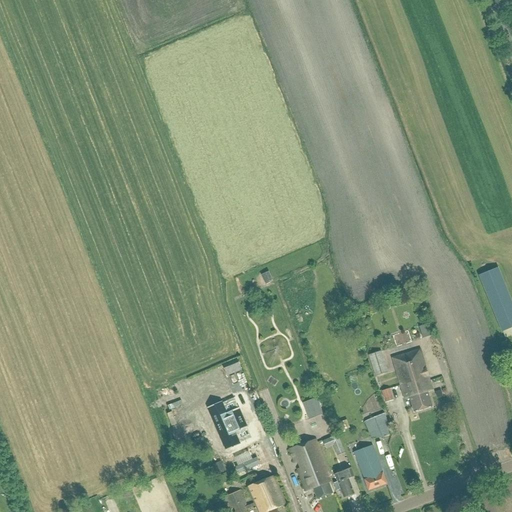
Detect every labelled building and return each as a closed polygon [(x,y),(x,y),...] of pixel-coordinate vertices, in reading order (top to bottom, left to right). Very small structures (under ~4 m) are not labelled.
[(477,275),(501,330),(511,325),(511,305),(496,267),(477,275)] [(409,344),(407,332),(393,334),(395,347),(409,344)] [(428,391),(432,389),(420,349),(392,358),(404,398),(409,397),(414,411),(432,406),(428,391)] [(368,355),(375,376),(387,372),(380,351),(368,355)] [(389,388),(382,391),(385,402),(393,400),(389,388)] [(302,405),(308,422),(314,438),(321,436),(319,430),(330,426),(320,398),(302,405)] [(364,422),(372,441),(391,434),(384,413),(364,422)] [(217,430),(237,477),(268,463),(255,432),(238,440),(231,424),(217,430)] [(332,492),(328,482),(331,481),(316,439),(290,448),(306,491),(313,488),(317,498),(332,492)] [(353,450),(368,490),(386,483),(371,443),(353,450)] [(333,483),(336,490),(340,489),(344,497),(354,493),(348,478),(354,476),(350,468),(335,474),(338,482),(333,483)] [(247,486),(258,511),(277,511),(275,508),(286,503),(274,475),(247,486)] [(227,496),(233,511),(250,511),(240,490),(227,496)]
